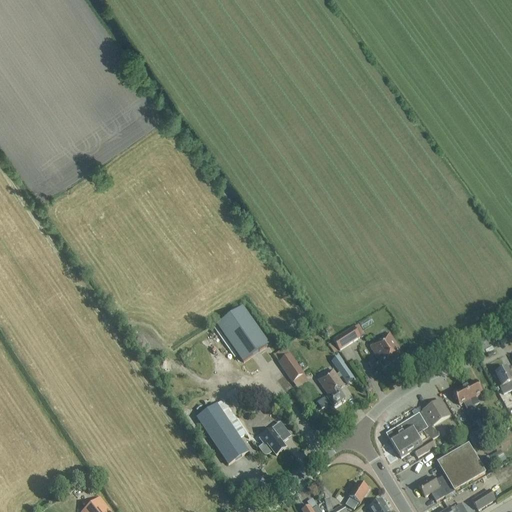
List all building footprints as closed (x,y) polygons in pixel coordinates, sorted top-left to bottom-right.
[(269,346),(243,309),(216,327),(243,365),(269,346)] [(364,335),(358,326),(354,329),(354,328),(334,342),(340,352),(361,339),(360,337),(364,335)] [(384,369),(404,356),(389,334),(375,344),(375,345),(370,348),(384,369)] [(292,384),(305,376),(291,356),(279,364),(292,384)] [(333,371),(319,381),(329,397),(327,399),(333,408),(345,399),(339,390),(344,387),(339,380),(342,377),(347,385),(354,380),(341,362),(334,367),(340,375),(337,377),(333,371)] [(511,379),(507,369),(496,374),(502,387),(500,388),(504,396),(511,391),(511,379)] [(476,382),(464,388),(474,408),(479,405),(476,398),(483,395),(476,382)] [(474,408),(464,388),(453,393),(459,407),(464,404),(473,423),(480,419),(479,416),(478,416),(474,408)] [(246,436),(224,402),(197,420),(228,466),(249,453),(240,440),(246,436)] [(422,413),(386,436),(401,460),(414,453),(417,459),(435,448),(431,442),(439,437),(433,427),(450,417),(441,402),(422,413)] [(476,410),(478,415),(485,412),(483,407),(476,410)] [(276,457),(286,450),(276,438),(281,434),(280,433),(286,429),(276,416),(271,420),(277,428),(260,441),(263,446),(258,449),(263,456),(264,457),(265,457),(266,457),(267,457),(268,457),(273,453),(276,457)] [(482,429),(467,438),(473,448),(488,440),(482,429)] [(432,478),(418,487),(425,499),(431,495),(437,504),(445,499),(446,501),(456,495),(454,493),(485,474),(468,446),(437,465),(445,477),(435,483),(432,478)] [(369,491),(358,484),(353,493),(351,493),(348,498),(351,500),(349,503),(348,503),(346,507),(354,511),(358,504),(360,505),(369,491)] [(472,502),(478,511),(495,501),(489,492),(472,502)] [(110,511),(101,499),(83,511),(110,511)] [(386,511),(388,511),(382,502),(369,510),(370,511),(386,511)]
